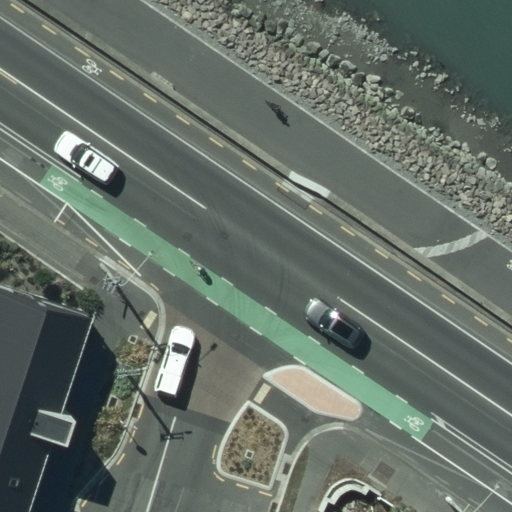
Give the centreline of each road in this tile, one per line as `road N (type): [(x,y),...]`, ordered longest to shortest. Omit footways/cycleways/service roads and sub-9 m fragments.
road 1 (secondary): [(252,238),(511,415)]
road 2 (secondary): [(0,70),(252,238)]
road 3 (residential): [(252,238),(197,346),(147,511)]
